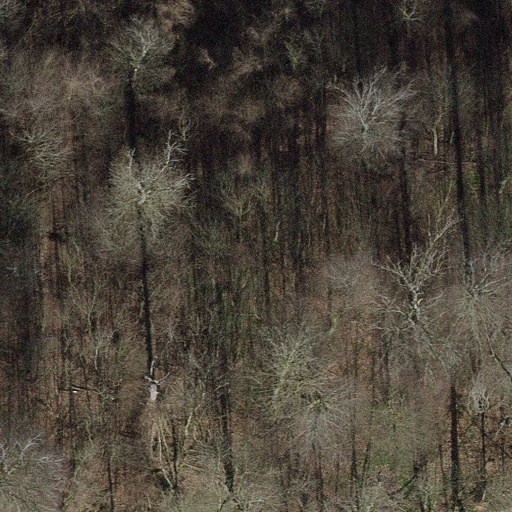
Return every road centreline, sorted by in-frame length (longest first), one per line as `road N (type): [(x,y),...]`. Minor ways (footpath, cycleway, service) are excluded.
road 1 (motorway): [(301,511),(421,0)]
road 2 (motorway): [(125,0),(0,505)]
